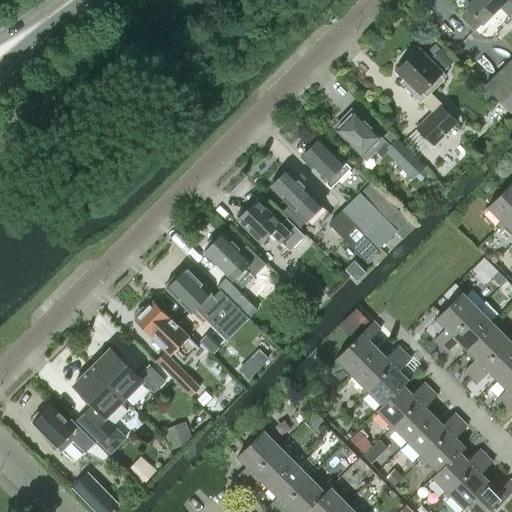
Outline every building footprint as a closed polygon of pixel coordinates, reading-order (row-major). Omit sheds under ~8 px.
[(511,14),(511,3),(508,0),(465,0),(462,4),(465,6),(465,7),(466,8),(460,14),(460,18),(473,31),(481,23),(499,6),(510,17),(511,14)] [(406,60),(395,71),(404,80),(401,83),(420,101),(444,77),(417,49),(415,51),(412,51),(406,57),(406,60)] [(511,58),(484,87),(511,115),(511,58)] [(444,157),(458,143),(447,132),(456,122),(439,105),(415,128),(444,157)] [(389,145),(384,140),(382,141),(350,109),(333,127),(365,159),(374,150),(381,157),(386,153),(412,179),(424,167),(395,139),(389,145)] [(347,169),(318,140),(301,157),(330,186),(347,169)] [(271,185),(270,186),(305,221),(321,205),(286,170),(280,177),(276,178),(272,182),(271,185)] [(511,182),(487,207),(503,223),(511,214),(511,182)] [(369,183),(341,211),(378,248),(395,232),(402,239),(414,227),(369,183)] [(304,235),(286,217),(280,223),(256,200),(246,209),(244,207),(236,215),(238,218),(236,219),(260,243),(270,233),(289,251),(304,235)] [(328,224),(365,261),(378,248),(341,211),(328,224)] [(511,214),(503,223),(511,232),(511,214)] [(265,264),(246,245),(240,251),(221,233),(213,241),(210,240),(204,246),(205,249),(203,251),(228,276),(239,264),(243,269),(252,277),(265,264)] [(247,318),(239,310),(219,290),(212,297),(185,269),(176,277),(174,275),(166,283),(168,286),(166,288),(190,313),(202,301),(212,311),(206,317),(227,338),(247,318)] [(322,292),(300,271),(289,282),(311,303),(322,292)] [(216,287),(219,290),(239,310),(248,302),(224,278),(216,287)] [(461,293),(438,316),(435,318),(445,328),(433,340),(439,347),(477,309),(461,293)] [(186,336),(177,326),(152,301),(144,310),(141,308),(134,315),(136,317),(134,320),(168,354),(170,352),(186,336)] [(458,341),(466,350),(492,324),(477,309),(439,347),(446,353),(458,341)] [(351,375),(376,350),(367,341),(379,329),(372,322),(335,359),(351,375)] [(463,371),(470,377),(507,340),(492,324),(466,350),(475,359),(463,371)] [(511,365),(511,344),(507,340),(470,377),(476,384),(488,372),(497,381),(511,365)] [(366,390),(403,353),(397,347),(385,359),(376,350),(351,375),(366,390)] [(148,366),(137,377),(109,349),(102,356),(100,354),(92,362),(94,364),(91,367),(110,387),(123,399),(141,381),(153,393),(164,381),(148,366)] [(191,396),(199,388),(163,352),(155,361),(191,396)] [(407,381),(398,372),(410,360),(403,353),(366,390),(381,405),(401,385),(402,386),(407,381)] [(494,401),(500,408),(511,395),(511,365),(497,381),(506,389),(494,401)] [(116,429),(104,418),(123,399),(110,387),(91,367),(72,386),(81,395),(79,397),(88,405),(90,403),(91,405),(76,421),(100,445),(116,429)] [(376,411),(393,427),(430,390),(422,383),(411,395),(402,386),(401,385),(381,405),(376,411)] [(407,442),(433,417),(424,408),(436,396),(430,390),(393,427),(407,442)] [(511,409),(511,395),(500,408),(507,414),(511,409)] [(95,443),(70,419),(66,422),(49,405),(41,413),(38,412),(33,417),(33,420),(31,423),(60,452),(72,440),(84,453),(95,443)] [(422,457),(459,420),(453,413),(441,425),(433,417),(407,442),(422,457)] [(464,448),(454,439),(466,427),(459,420),(422,457),(437,472),(457,452),(458,453),(464,448)] [(163,430),(170,449),(191,440),(183,421),(163,430)] [(234,478),(240,483),(277,446),(262,431),(237,457),(246,466),(234,478)] [(363,456),(371,464),(387,448),(379,440),(363,456)] [(266,486),(292,461),(277,446),(240,483),(247,491),(259,479),(266,486)] [(432,477),(448,493),(485,456),(478,449),(466,461),(458,453),(457,452),(437,472),(432,477)] [(127,471),(142,486),(156,471),(141,456),(127,471)] [(464,509),(489,484),(479,474),(491,463),(485,456),(448,493),(464,509)] [(268,511),(272,511),(308,477),(292,461),(266,486),(277,497),(265,508),(268,511)] [(69,487),(94,511),(109,511),(118,503),(86,470),(69,487)] [(306,511),(325,494),(323,493),(308,477),(272,511),(287,511),(290,510),(291,511),(306,511)] [(466,511),(491,511),(511,491),(511,483),(509,480),(497,492),(489,484),(464,509),(466,511)] [(337,511),(345,504),(329,488),(323,493),(325,494),(306,511),(337,511)]
